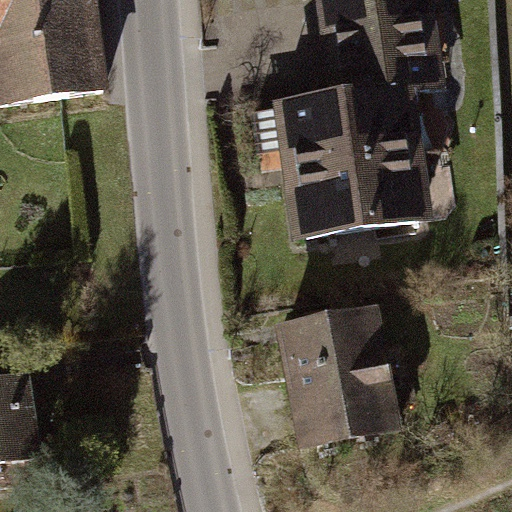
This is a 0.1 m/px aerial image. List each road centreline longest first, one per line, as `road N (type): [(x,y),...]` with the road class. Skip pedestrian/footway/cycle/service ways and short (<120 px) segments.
road 1 (tertiary): [(214,511),(177,307),(151,0)]
road 2 (track): [(493,0),(505,244)]
